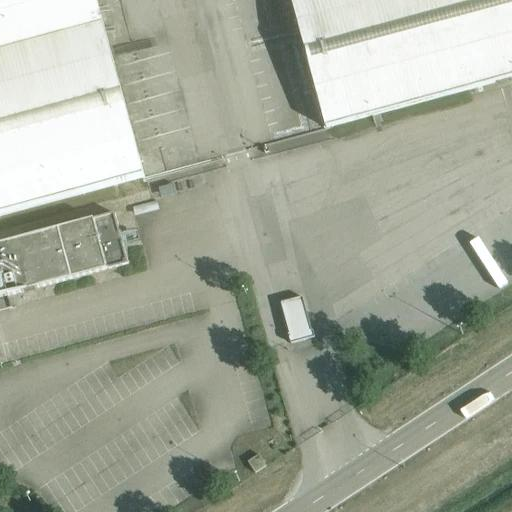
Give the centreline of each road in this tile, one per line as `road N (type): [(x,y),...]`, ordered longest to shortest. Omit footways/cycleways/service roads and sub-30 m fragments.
road 1 (unclassified): [(297,511),(511,370)]
road 2 (unknown): [(280,241),(210,0)]
road 3 (unknown): [(349,477),(280,241)]
road 4 (unknown): [(0,322),(214,260)]
